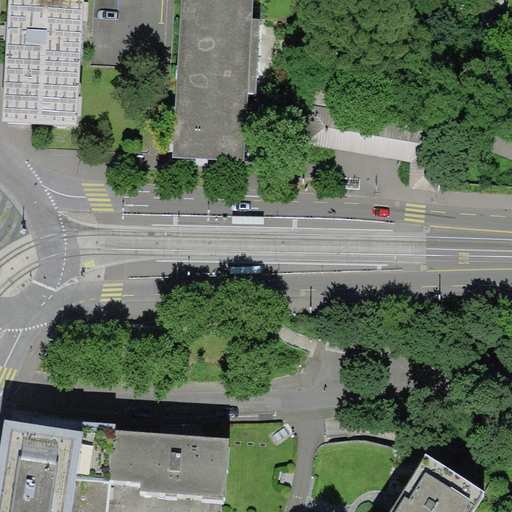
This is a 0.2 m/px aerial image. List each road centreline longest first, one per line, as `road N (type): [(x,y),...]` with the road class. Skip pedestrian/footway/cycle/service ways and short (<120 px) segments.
road 1 (primary): [(511,220),(33,187)]
road 2 (primary): [(39,299),(511,277)]
road 3 (residential): [(305,396),(0,384)]
road 4 (residential): [(305,396),(334,354),(375,341),(397,344),(409,357),(412,381)]
road 5 (primary): [(39,299),(56,256),(33,187)]
